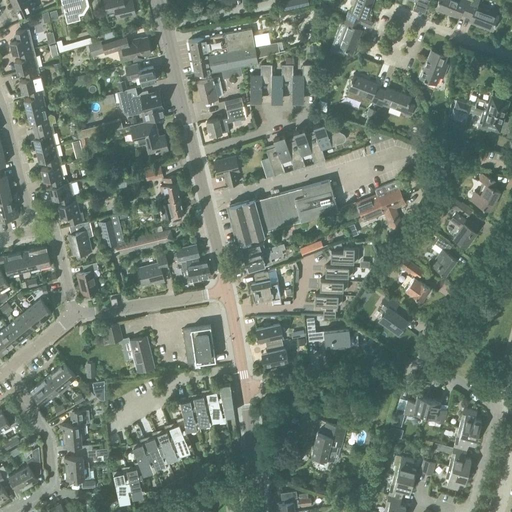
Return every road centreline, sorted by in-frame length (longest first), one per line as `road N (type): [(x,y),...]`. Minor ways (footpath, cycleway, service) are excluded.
road 1 (tertiary): [(226,291),(164,27)]
road 2 (residential): [(472,511),(497,405),(425,359)]
road 3 (residential): [(245,387),(396,371),(425,359)]
road 4 (residential): [(226,291),(79,315)]
road 5 (residential): [(425,359),(511,241)]
road 6 (residential): [(35,232),(0,98)]
road 7 (residential): [(387,11),(511,56)]
road 8 (residential): [(53,485),(51,441),(8,372)]
